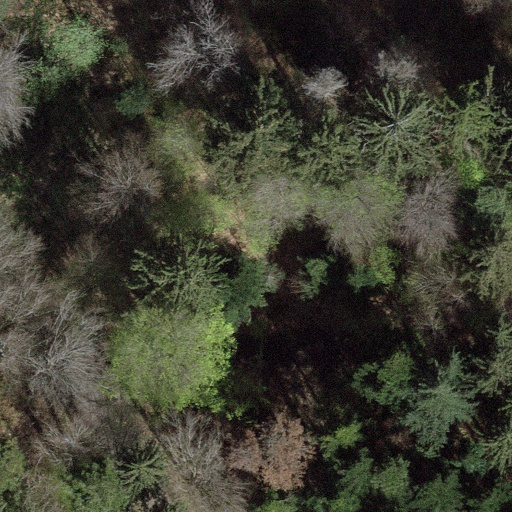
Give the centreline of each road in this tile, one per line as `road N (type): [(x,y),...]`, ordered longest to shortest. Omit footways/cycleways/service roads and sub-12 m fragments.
road 1 (track): [(511,305),(53,366)]
road 2 (track): [(0,292),(158,511)]
